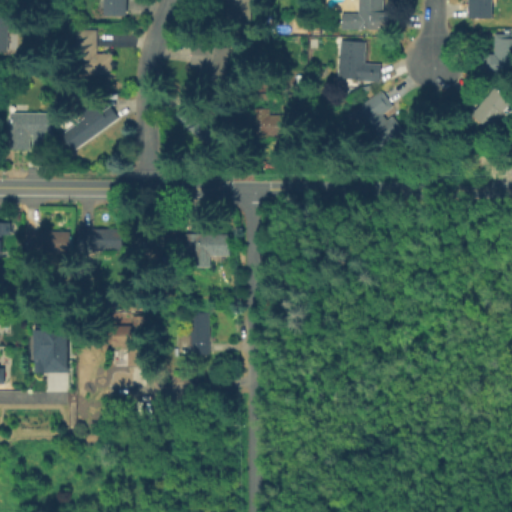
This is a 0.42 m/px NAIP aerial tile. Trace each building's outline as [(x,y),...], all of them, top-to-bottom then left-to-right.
[(131,0),(131,16),(109,16),(109,0),(131,0)] [(228,22),(228,0),(254,0),(254,22),(228,22)] [(384,0),(384,15),(392,15),(392,33),(345,33),(345,15),(360,15),(360,0),(384,0)] [(470,0),(496,0),(496,20),(470,20),(470,0)] [(0,9),(9,9),(9,53),(0,53),(0,9)] [(100,33),(100,56),(116,56),(116,75),(78,75),(79,33),(100,33)] [(511,73),(499,73),(489,73),(489,56),(499,56),(499,36),(511,36),(511,73)] [(343,44),(368,44),(368,65),(382,66),(382,82),(343,82),(343,44)] [(231,65),(231,89),(201,89),(201,65),(194,65),(194,51),(231,51),(231,65)] [(353,115),(384,91),(396,107),(382,118),(388,125),(395,119),(405,132),(380,151),(353,115)] [(511,106),(511,110),(493,133),(474,117),(495,91),(511,106)] [(76,152),(62,134),(107,99),(121,116),(76,152)] [(175,120),(188,103),(227,132),(214,149),(175,120)] [(272,110),(272,116),(298,116),(298,138),(272,138),(272,140),(256,140),(256,110),(272,110)] [(53,135),(53,151),(36,151),(36,135),(31,135),(30,150),(11,150),(11,113),(53,113),(53,135)] [(0,221),(10,222),(10,234),(1,234),(1,252),(0,252),(0,221)] [(81,254),(81,230),(124,230),(124,254),(81,254)] [(27,256),(27,232),(71,232),(71,256),(27,256)] [(189,236),(232,236),(232,259),(213,259),(213,267),(189,267),(189,236)] [(0,265),(11,265),(11,296),(0,296),(0,265)] [(183,356),(183,323),(211,323),(211,356),(183,356)] [(148,344),(148,368),(128,368),(129,344),(111,344),(111,324),(148,324),(148,344)] [(37,328),(73,328),(73,373),(38,373),(37,328)]
